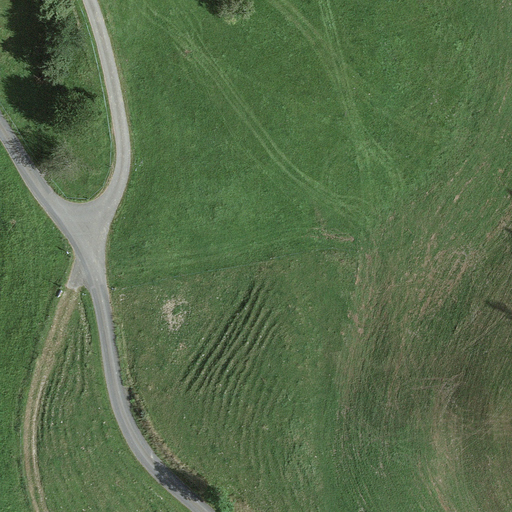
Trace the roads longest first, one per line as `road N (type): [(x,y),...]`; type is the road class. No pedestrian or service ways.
road 1 (unclassified): [(0,123),(92,262),(127,424),(154,465),(203,511)]
road 2 (track): [(41,511),(32,402),(85,250)]
road 3 (track): [(89,0),(122,152),(117,183),(85,250)]
